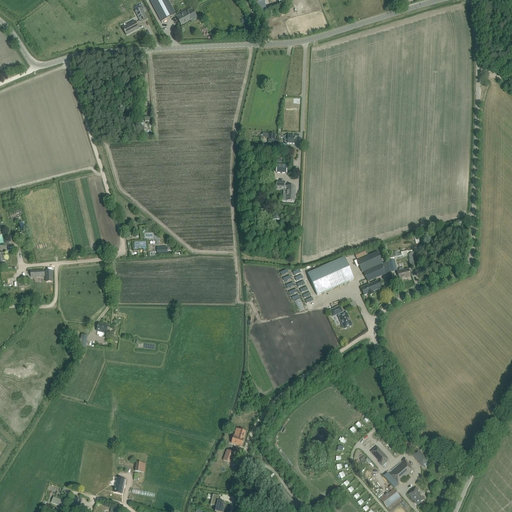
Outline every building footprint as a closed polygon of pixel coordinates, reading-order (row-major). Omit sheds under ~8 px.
[(149,0),(161,22),(175,15),(167,0),(149,0)] [(258,0),(262,9),(268,7),(265,0),(258,0)] [(135,11),(141,22),(147,19),(141,8),(135,11)] [(180,15),(176,17),(181,26),(190,21),(191,22),(197,18),(193,11),(181,17),(180,15)] [(122,28),(126,36),(127,36),(126,35),(132,32),(133,33),(139,29),(135,21),(122,28)] [(268,136),(267,146),(280,147),(280,142),(276,142),(276,137),(268,136)] [(285,137),(284,144),(287,144),(287,145),(294,145),(295,137),(287,136),(287,137),(285,137)] [(286,201),(291,202),(295,202),(296,187),(286,186),(286,201)] [(97,249),(93,229),(88,230),(92,250),(97,249)] [(364,250),(354,254),(357,260),(366,255),(364,250)] [(395,255),(389,256),(390,260),(406,256),(408,255),(409,260),(412,270),(417,268),(415,260),(418,260),(416,254),(413,254),(412,250),(404,252),(397,254),(397,252),(394,253),(395,255)] [(382,263),(377,252),(356,261),(362,272),(363,272),(367,282),(386,274),(381,264),(382,263)] [(307,274),(317,296),(354,279),(344,258),(307,274)] [(408,269),(404,271),(403,268),(402,267),(399,268),(398,269),(399,272),(397,273),(399,279),(406,278),(406,277),(410,276),(408,269)] [(361,288),(364,296),(367,294),(368,296),(374,294),(373,292),(381,288),(377,281),(361,288)] [(338,317),(344,329),(352,326),(347,313),(344,315),(343,312),(340,306),(330,311),(332,317),(337,315),(338,317)] [(99,324),(97,331),(106,333),(108,326),(99,324)] [(79,346),(85,347),(88,336),(82,335),(79,346)] [(244,439),(243,439),(246,432),(236,429),(234,436),(233,436),(231,443),(242,447),(244,439)] [(371,452),(382,465),(386,462),(388,460),(381,452),(376,447),(371,452)] [(418,449),(412,455),(422,466),(425,468),(430,464),(427,461),(428,461),(418,449)] [(227,450),(223,460),(231,463),(235,453),(227,450)] [(405,461),(389,474),(394,480),(395,480),(398,483),(413,471),(409,467),(410,466),(405,461)] [(136,462),(135,471),(144,473),(146,464),(136,462)] [(122,494),(125,480),(118,479),(115,492),(122,494)] [(393,486),(390,489),(392,492),(386,497),(392,505),(402,498),(393,486)] [(408,495),(415,502),(416,501),(419,505),(420,503),(422,505),(424,503),(422,501),(424,500),(420,495),(415,489),(408,495)] [(159,505),(160,499),(175,502),(176,496),(135,490),(133,500),(141,501),(140,502),(149,503),(150,498),(156,499),(155,502),(158,502),(158,505),(159,505)] [(213,495),(211,505),(216,506),(215,511),(223,511),(225,507),(223,507),(224,503),(218,501),(219,496),(213,495)] [(68,510),(73,511),(76,511),(81,500),(73,497),(68,510)] [(52,503),(61,507),(63,501),(55,498),(52,503)]
